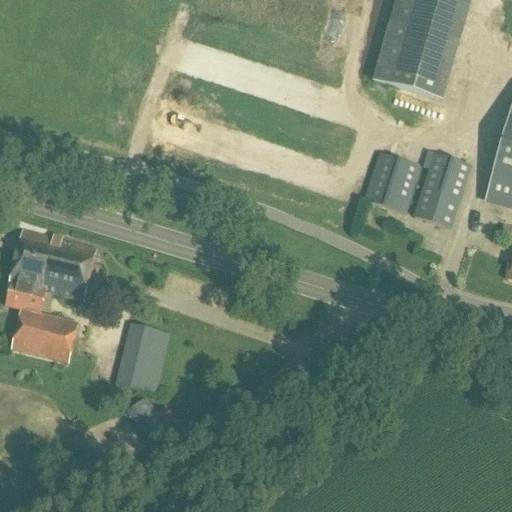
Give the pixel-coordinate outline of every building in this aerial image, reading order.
[(481,0),(405,0),(382,83),(452,103),(481,0)] [(511,111),(495,172),(487,198),(484,207),(510,214),(511,215),(511,262),(506,283),(511,284),(511,111)] [(434,157),(427,154),(422,170),(428,172),(412,220),(453,235),(474,169),(434,156),(434,157)] [(405,219),(421,171),(379,157),(363,205),(405,219)] [(7,304),(37,311),(42,293),(84,304),(97,252),(23,233),(9,289),(11,289),(7,304)] [(11,353),(69,367),(79,326),(21,311),(11,353)] [(115,389),(155,400),(171,337),(130,327),(115,389)] [(126,416),(151,447),(171,431),(146,400),(126,416)]
